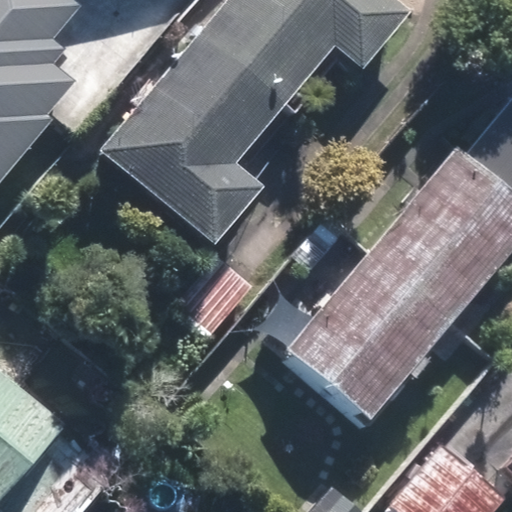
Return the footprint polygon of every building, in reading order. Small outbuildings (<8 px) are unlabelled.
[(11,0),(0,0),(0,125),(19,106),(5,93),(45,51),(2,10),(11,0)] [(372,0),(221,0),(80,163),(191,258),(243,198),(217,176),(317,61),(344,84),(397,21),(372,0)] [(511,102),(511,101),(457,165),(511,210),(511,102)] [(511,210),(457,165),(444,155),(270,361),(355,432),(511,245),(511,210)] [(244,298),(209,265),(164,312),(199,345),(244,298)] [(0,382),(0,511),(79,511),(98,490),(36,438),(49,423),(0,382)] [(489,511),(493,509),(431,456),(383,511),(489,511)] [(345,511),(325,493),(306,511),(345,511)]
